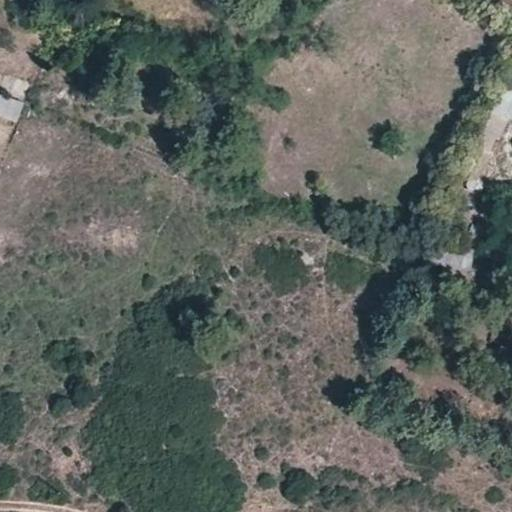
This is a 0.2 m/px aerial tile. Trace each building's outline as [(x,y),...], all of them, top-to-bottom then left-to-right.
[(511,68),(505,66),(456,173),(477,182),(511,106),(511,68)] [(45,77),(37,103),(75,115),(85,89),(45,77)] [(1,80),(0,91),(0,95),(12,97),(15,81),(1,80)] [(145,85),(137,117),(169,125),(177,93),(145,85)] [(1,96),(0,98),(0,119),(18,126),(25,105),(1,96)]
